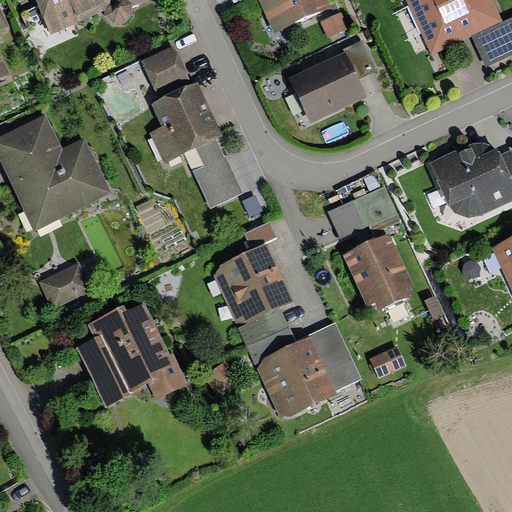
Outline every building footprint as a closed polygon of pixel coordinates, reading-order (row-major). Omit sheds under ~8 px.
[(35,0),(49,31),(102,8),(104,19),(112,25),(122,26),(128,19),(129,1),(131,0),(35,0)] [(319,0),(262,0),(278,35),(326,14),(319,0)] [(486,0),(408,0),(432,53),(498,24),(486,0)] [(338,19),(322,26),(329,42),(345,35),(338,19)] [(511,26),(477,42),(488,67),(511,56),(511,26)] [(157,98),(185,86),(173,57),(144,69),(157,98)] [(347,68),(295,91),(311,126),(362,103),(347,68)] [(164,167),(215,145),(193,96),(157,112),(166,134),(152,140),(164,167)] [(0,145),(0,148),(36,230),(103,200),(80,150),(59,160),(44,126),(0,145)] [(435,171),(460,223),(511,197),(511,163),(508,157),(492,163),(492,153),(477,151),(435,171)] [(249,219),(263,213),(255,194),(240,200),(249,219)] [(381,195),(329,217),(340,242),(391,219),(381,195)] [(245,234),(252,250),(277,238),(270,222),(245,234)] [(410,299),(385,242),(348,258),(373,315),(410,299)] [(511,248),(498,254),(511,285),(511,248)] [(264,255),(218,276),(251,348),(284,333),(275,314),(288,308),(264,255)] [(41,289),(51,308),(83,293),(73,273),(41,289)] [(178,391),(143,315),(94,338),(100,350),(83,358),(107,409),(151,389),(157,401),(178,391)] [(284,333),(251,348),(283,420),(357,386),(335,338),(294,357),(284,333)] [(395,355),(373,365),(380,382),(403,372),(395,355)] [(216,394),(233,381),(224,369),(207,382),(216,394)]
